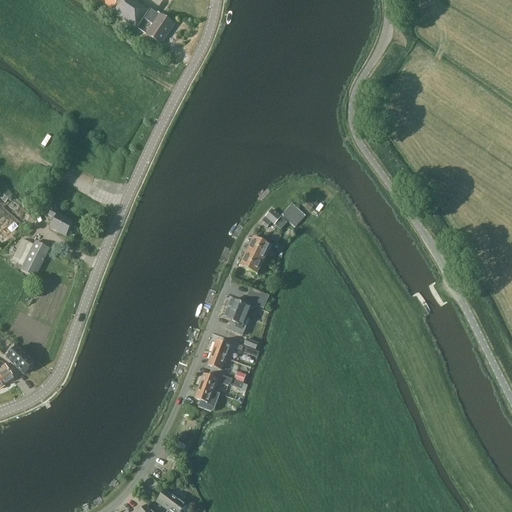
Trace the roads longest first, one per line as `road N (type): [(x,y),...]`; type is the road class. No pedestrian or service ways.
road 1 (tertiary): [(0,414),(35,397),(61,370),(130,194),(204,48),(216,0)]
road 2 (unclassified): [(511,396),(437,248),(352,125),(354,95),(386,38),(387,0)]
road 3 (unclassified): [(103,511),(154,454),(229,277)]
